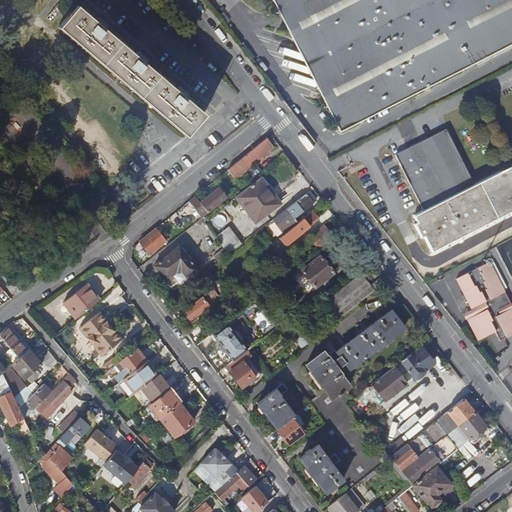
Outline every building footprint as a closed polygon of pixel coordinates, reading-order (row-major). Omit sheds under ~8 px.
[(511,0),(272,0),(339,131),(511,43),(511,0)] [(77,7),(58,28),(89,54),(186,136),(204,115),(185,99),(188,96),(178,89),(176,91),(144,64),(147,61),(138,54),(135,57),(115,39),(104,30),(106,27),(97,20),(95,22),(77,7)] [(428,142),(444,134),(442,130),(426,138),(428,142)] [(511,165),(507,167),(502,170),(470,186),(444,134),(428,142),(426,138),(393,155),(421,211),(412,215),(416,222),(413,224),(419,237),(422,236),(431,252),(511,211),(511,165)] [(233,179),(272,147),(268,141),(263,141),(226,171),(233,179)] [(238,196),(248,210),(247,211),(255,222),(280,203),(271,192),(269,193),(259,180),(238,196)] [(201,218),(226,197),(220,190),(202,205),(195,196),(188,202),(201,218)] [(290,220),(315,200),(308,192),(285,210),(286,210),(272,221),(276,226),(288,217),(290,220)] [(320,222),(311,211),(278,239),(286,249),(290,245),(288,243),(312,223),(315,226),(320,222)] [(277,238),(290,228),(286,223),(274,233),(277,238)] [(334,239),(323,224),(307,236),(318,251),(334,239)] [(230,252),(243,243),(230,226),(216,236),(225,247),(215,255),(220,261),(230,252)] [(148,255),(163,243),(164,242),(155,232),(157,230),(156,228),(137,243),(148,255)] [(150,259),(166,246),(163,243),(148,255),(150,259)] [(177,247),(152,267),(169,288),(177,283),(179,286),(197,272),(196,271),(202,267),(192,253),(186,258),(177,247)] [(320,257),(293,278),(306,295),(333,274),(320,257)] [(489,262),(455,279),(471,309),(483,303),(486,310),(466,320),(477,341),(494,332),(499,342),(511,335),(511,308),(500,314),(498,310),(510,304),(489,262)] [(207,282),(212,278),(206,271),(201,275),(207,282)] [(334,323),(370,293),(367,289),(370,286),(360,274),(325,302),(335,314),(330,318),(334,323)] [(222,302),(228,298),(218,284),(212,289),(216,294),(219,298),(222,302)] [(96,301),(84,286),(82,287),(94,302),(96,301)] [(94,302),(82,287),(60,305),(67,313),(69,311),(75,319),(94,302)] [(222,302),(219,298),(216,294),(212,289),(182,312),(184,314),(181,317),(183,319),(186,317),(189,321),(208,306),(211,311),(222,302)] [(48,322),(63,310),(53,298),(39,311),(48,322)] [(254,302),(245,308),(259,328),(268,322),(254,302)] [(511,302),(510,304),(498,310),(500,314),(511,308),(511,302)] [(462,314),(466,321),(466,320),(486,310),(483,303),(471,309),(462,314)] [(390,310),(372,324),(372,323),(365,328),(365,329),(336,352),(329,358),(328,357),(327,358),(322,352),(305,365),(331,399),(337,394),(338,396),(341,393),(340,392),(348,385),(340,375),(341,374),(337,369),(344,363),(349,370),(404,328),(390,310)] [(113,331),(98,313),(79,329),(100,356),(118,341),(111,332),(113,331)] [(224,324),(209,335),(215,343),(210,347),(216,356),(219,353),(220,353),(224,354),(231,362),(259,340),(238,313),(224,324)] [(51,329),(60,329),(60,319),(51,319),(51,329)] [(0,338),(17,358),(25,351),(11,335),(5,328),(0,333),(0,338)] [(420,368),(430,360),(420,347),(401,362),(414,379),(416,378),(418,377),(420,375),(421,374),(423,372),(420,368)] [(29,348),(27,350),(39,364),(41,362),(29,348)] [(144,361),(135,348),(113,365),(107,370),(112,376),(124,367),(129,373),(144,361)] [(25,351),(17,358),(10,365),(23,379),(39,364),(27,350),(25,351)] [(99,368),(103,373),(107,370),(113,365),(109,360),(99,368)] [(142,386),(145,384),(156,375),(145,361),(122,379),(133,393),(142,386)] [(242,362),(229,373),(240,389),(254,378),(242,362)] [(23,388),(6,368),(4,370),(0,373),(12,398),(23,388)] [(383,399),(405,383),(393,368),(372,384),(383,399)] [(12,398),(0,373),(0,407),(8,424),(22,417),(17,408),(12,398)] [(63,382),(42,403),(48,409),(69,388),(68,387),(75,380),(69,373),(62,380),(63,382)] [(142,386),(153,401),(168,389),(169,388),(158,374),(156,375),(145,384),(142,386)] [(42,384),(17,408),(22,417),(23,419),(50,392),(42,384)] [(276,429),(295,415),(280,394),(284,391),(279,385),(256,403),(276,429)] [(158,419),(159,418),(179,403),(178,402),(168,389),(153,401),(147,406),(157,419),(158,419)] [(457,426),(474,413),(462,399),(446,412),(457,426)] [(179,403),(159,418),(173,436),(193,421),(179,403)] [(64,432),(79,415),(74,410),(59,427),(64,432)] [(446,435),(457,426),(446,412),(434,421),(446,435)] [(469,440),(485,427),(474,413),(457,426),(469,440)] [(288,445),(303,433),(298,427),(302,424),(295,415),(276,430),(288,445)] [(58,439),(64,444),(76,431),(80,434),(88,425),(84,421),(78,416),(58,439)] [(23,419),(22,417),(8,424),(10,428),(24,421),(23,419)] [(401,472),(446,435),(434,421),(389,458),(401,472)] [(457,449),(469,440),(457,426),(446,435),(457,449)] [(83,444),(105,462),(115,450),(117,447),(95,429),(83,444)] [(412,486),(435,467),(439,463),(457,449),(446,435),(401,472),(412,486)] [(72,458),(57,445),(52,452),(49,449),(45,454),(40,459),(51,470),(48,473),(58,484),(53,488),(61,496),(72,484),(61,471),(72,458)] [(342,481),(332,466),(337,462),(333,456),(327,460),(316,446),(310,450),(309,449),(303,453),(304,455),(299,459),(324,494),(342,481)] [(213,448),(199,463),(221,485),(231,475),(235,472),(237,470),(213,448)] [(125,483),(128,480),(137,468),(130,462),(122,456),(115,450),(105,462),(102,465),(125,483)] [(144,458),(137,468),(128,480),(136,486),(140,481),(138,480),(151,464),(144,458)] [(236,472),(243,481),(247,486),(255,479),(249,473),(256,466),(250,459),(237,470),(235,472),(236,472)] [(443,495),(452,487),(435,467),(412,486),(426,503),(427,502),(430,507),(433,507),(435,506),(437,505),(438,502),(439,500),(435,495),(440,491),(443,495)] [(247,486),(243,481),(236,472),(235,472),(231,475),(221,485),(212,493),(223,506),(227,502),(223,498),(237,486),(238,485),(243,489),(247,486)] [(239,498),(250,511),(253,511),(266,502),(254,486),(239,498)] [(331,511),(356,511),(364,506),(350,489),(328,508),(331,511)] [(148,491),(137,502),(140,505),(138,508),(142,511),(172,511),(174,511),(167,504),(168,503),(162,497),(160,498),(154,492),(151,494),(148,491)] [(205,503),(194,511),(207,511),(211,509),(205,503)]
